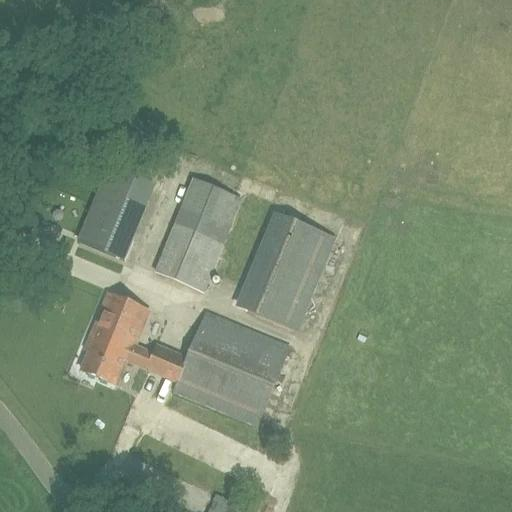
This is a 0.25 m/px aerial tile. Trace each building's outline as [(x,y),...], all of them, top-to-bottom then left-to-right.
[(139,155),(147,145),(133,135),(126,146),(139,155)] [(109,169),(78,244),(124,263),(154,187),(109,169)] [(203,294),(242,202),(195,182),(156,275),(203,294)] [(296,333),(335,241),(286,221),(248,313),(296,333)] [(257,428),(289,349),(206,315),(187,360),(157,347),(154,355),(134,347),(148,313),(109,297),(90,343),(94,344),(82,372),(114,386),(124,362),(177,384),(173,393),(257,428)] [(222,446),(214,464),(269,489),(277,470),(222,446)]
